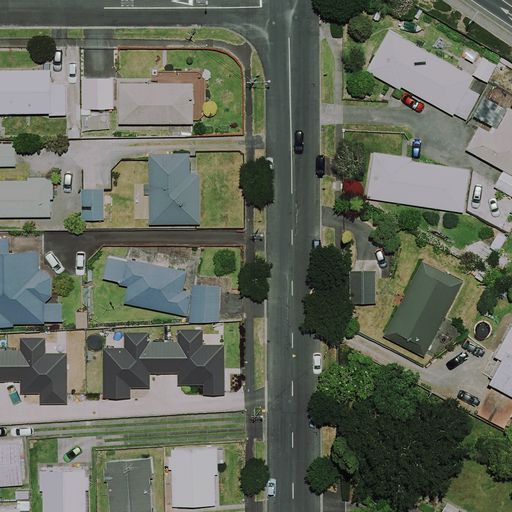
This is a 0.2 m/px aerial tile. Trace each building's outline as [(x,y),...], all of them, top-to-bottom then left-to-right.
[(471,78),(388,32),(365,72),(397,90),(399,87),(463,123),(478,96),(465,89),(471,78)] [(494,66),(479,59),(471,77),(486,84),(494,66)] [(48,79),(48,72),(0,71),(0,114),(62,115),(63,79),(48,79)] [(110,111),(111,80),(83,79),(82,110),(110,111)] [(191,125),(191,86),(119,84),(118,123),(191,125)] [(511,114),(504,110),(490,135),(477,128),(465,150),(511,175),(511,114)] [(15,146),(3,146),(0,145),(0,166),(14,167),(15,146)] [(410,159),(371,153),(364,199),(461,213),(467,171),(409,162),(410,159)] [(189,174),(189,156),(149,155),(148,223),(195,224),(196,174),(189,174)] [(511,177),(502,172),(493,189),(511,198),(511,177)] [(0,217),(49,217),(48,181),(0,181),(0,217)] [(8,239),(0,239),(0,326),(60,325),(59,303),(49,304),(48,272),(37,272),(36,252),(8,253),(8,239)] [(146,260),(105,256),(102,282),(127,285),(124,306),(189,314),(188,319),(217,323),(220,289),(180,284),(182,270),(146,266),(146,260)] [(367,262),(351,261),(349,303),(372,305),(373,274),(367,273),(367,262)] [(462,282),(421,261),(381,338),(422,359),(462,282)] [(143,343),(143,327),(78,328),(78,333),(59,333),(60,360),(131,358),(132,406),(169,405),(169,416),(201,415),(199,342),(143,343)] [(511,330),(509,329),(495,356),(501,359),(488,383),(511,395),(511,330)] [(121,439),(96,439),(96,450),(120,451),(121,439)] [(0,486),(20,485),(19,442),(0,443),(0,486)] [(214,506),(214,478),(218,478),(218,448),(171,447),(171,456),(170,506),(214,506)] [(147,511),(149,463),(106,462),(104,511),(147,511)] [(84,511),(84,471),(40,472),(40,511),(84,511)] [(427,511),(451,511),(433,502),(427,511)]
